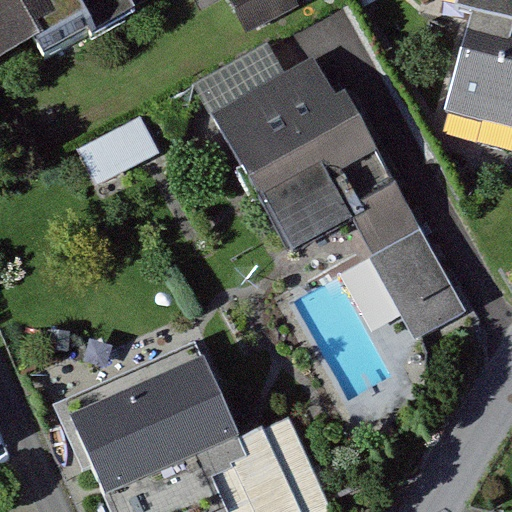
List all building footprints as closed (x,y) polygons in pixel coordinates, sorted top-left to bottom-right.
[(0,0),(0,73),(44,49),(59,77),(166,19),(155,0),(0,0)] [(511,15),(487,8),(455,121),(511,137),(511,15)] [(419,345),(470,317),(326,55),(225,110),(309,264),(360,236),(419,345)] [(145,122),(84,155),(104,193),(165,160),(145,122)] [(347,511),(304,419),(262,439),(216,340),(71,407),(99,468),(105,465),(127,511),(347,511)]
